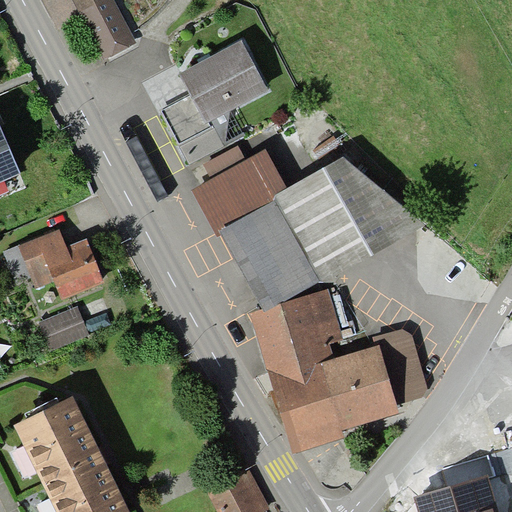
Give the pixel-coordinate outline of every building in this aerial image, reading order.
[(74,0),(106,58),(137,42),(114,0),(74,0)] [(160,113),(189,164),(225,145),(232,112),(270,91),(243,42),(207,62),(180,77),(191,96),(160,113)] [(0,187),(21,178),(0,131),(0,187)] [(222,232),(264,311),(320,282),(425,227),(344,160),(287,190),(267,153),(246,164),(238,149),(206,166),(214,181),(194,192),(217,235),(222,232)] [(86,243),(68,250),(60,230),(4,252),(17,284),(31,278),(36,292),(55,284),(62,302),(103,286),(86,243)] [(334,360),(329,345),(344,340),(328,291),(247,316),(292,456),(345,439),(342,431),(399,413),(396,404),(421,396),(428,387),(413,336),(400,330),(372,340),(374,346),(334,360)] [(38,323),(50,353),(91,336),(79,306),(38,323)] [(17,431),(55,511),(127,511),(104,462),(76,404),(17,431)] [(208,493),(216,511),(259,511),(263,510),(246,474),(208,493)] [(497,511),(487,477),(417,498),(420,511),(497,511)]
